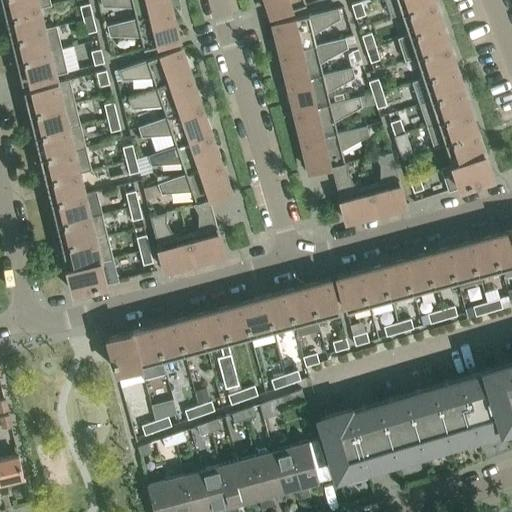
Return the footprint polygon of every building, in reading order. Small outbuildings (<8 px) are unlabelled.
[(51,4),(49,0),(1,0),(5,14),(39,7),(51,4)] [(171,9),(168,0),(100,0),(102,6),(133,6),(136,17),(136,18),(171,9)] [(266,0),(271,15),(305,4),(304,0),(266,0)] [(365,14),(360,0),(351,4),(355,17),(365,14)] [(435,1),(434,0),(385,0),(390,16),(402,12),(435,1)] [(442,23),(437,9),(435,1),(402,12),(409,33),(442,23)] [(93,16),(89,3),(79,5),(83,19),(93,16)] [(10,37),(44,28),(39,7),(5,14),(10,37)] [(313,32),(340,17),(337,7),(273,23),(281,53),(316,44),(315,43),(313,32)] [(178,40),(171,9),(136,18),(136,17),(107,24),(109,35),(140,35),(144,48),(178,40)] [(96,30),(93,16),(83,19),(86,33),(96,30)] [(449,45),(442,23),(409,33),(397,37),(405,60),(416,56),(449,45)] [(16,59),(61,48),(56,25),(44,28),(10,37),(16,59)] [(371,32),(361,35),(366,48),(375,45),(371,32)] [(320,62),(347,47),(345,36),(315,43),(316,44),(281,53),(288,82),(323,73),(320,62)] [(380,58),(375,45),(366,48),(370,61),(380,58)] [(456,66),(449,45),(416,56),(423,76),(456,66)] [(191,76),(181,47),(180,47),(118,68),(122,79),(152,77),(156,87),(157,88),(191,76)] [(67,71),(61,48),(16,59),(21,82),(67,71)] [(104,62),(100,48),(91,51),(94,64),(104,62)] [(327,91),(354,76),(352,66),(323,73),(288,82),(295,111),(330,103),(330,102),(327,91)] [(463,88),(456,66),(423,76),(412,80),(419,103),(463,88)] [(106,69),(96,72),(99,86),(109,83),(106,69)] [(200,105),(191,76),(157,88),(156,87),(128,97),(131,107),(162,105),(166,116),(200,105)] [(382,91),(378,77),(368,81),(372,94),(382,91)] [(74,102),(69,78),(23,90),(29,113),(74,102)] [(471,110),(463,88),(419,103),(426,124),(471,110)] [(386,104),(382,91),(372,94),(377,107),(386,104)] [(334,120),(361,105),(359,95),(330,102),(330,103),(295,111),(302,140),(337,132),(337,131),(334,120)] [(117,115),(113,101),(103,103),(107,117),(117,115)] [(80,124),(74,102),(29,113),(34,135),(80,124)] [(210,133),(200,105),(166,116),(138,125),(141,136),(172,133),(176,144),(176,145),(210,133)] [(478,131),(471,110),(426,124),(433,146),(445,142),(478,131)] [(120,128),(117,115),(107,117),(110,131),(120,128)] [(404,131),(399,118),(390,121),(394,135),(404,131)] [(40,157),(85,145),(80,124),(34,135),(40,157)] [(341,148),(369,134),(366,124),(337,131),(337,132),(302,140),(309,170),(331,165),(344,161),(341,148)] [(408,145),(404,131),(394,135),(402,157),(411,153),(408,145)] [(485,153),(478,131),(445,142),(452,163),(485,153)] [(220,162),(210,133),(176,145),(176,144),(147,154),(151,164),(182,162),(185,172),(186,173),(220,162)] [(135,157),(132,143),(122,146),(125,160),(135,157)] [(91,169),(85,145),(40,157),(45,179),(79,171),(91,169)] [(405,204),(398,177),(391,151),(375,154),(380,164),(380,181),(368,184),(375,212),(405,204)] [(492,175),(485,153),(452,163),(440,167),(448,190),(459,186),(481,179),(482,182),(488,180),(487,177),(492,175)] [(139,171),(135,157),(125,160),(129,173),(139,171)] [(375,212),(368,184),(357,188),(348,172),(348,161),(344,161),(331,165),(345,220),(375,212)] [(418,175),(414,161),(404,165),(409,178),(418,175)] [(230,191),(220,162),(186,173),(185,172),(157,182),(161,192),(191,190),(196,202),(209,198),(230,191)] [(84,193),(79,171),(45,179),(51,201),(84,193)] [(423,188),(418,175),(409,178),(413,191),(423,188)] [(96,190),(84,193),(51,201),(56,223),(101,212),(96,190)] [(135,190),(134,190),(125,192),(128,206),(138,203),(135,190)] [(209,198),(196,202),(193,203),(198,212),(198,230),(186,233),(194,260),(224,252),(216,225),(209,198)] [(142,217),(138,203),(128,206),(132,219),(142,217)] [(194,260),(186,233),(175,236),(166,221),(166,211),(149,215),(164,268),(194,260)] [(107,235),(101,212),(56,223),(61,246),(107,235)] [(511,264),(511,228),(492,234),(501,268),(511,264)] [(149,248),(146,234),(136,236),(139,250),(149,248)] [(501,268),(492,234),(470,240),(479,274),(501,268)] [(112,257),(107,235),(61,246),(67,268),(112,257)] [(479,274),(470,240),(448,246),(457,280),(479,274)] [(457,280),(448,246),(425,252),(434,286),(457,280)] [(152,261),(149,248),(139,250),(143,264),(152,261)] [(434,286),(425,252),(403,258),(412,291),(434,286)] [(118,280),(112,257),(67,268),(72,291),(78,290),(78,292),(85,291),(84,288),(106,283),(118,280)] [(412,291),(403,258),(381,264),(390,297),(412,291)] [(390,297),(381,264),(358,270),(368,303),(390,297)] [(368,303),(358,270),(336,276),(345,309),(368,303)] [(339,311),(330,277),(308,283),(317,317),(339,311)] [(317,317),(308,283),(285,289),(294,323),(317,317)] [(294,323),(285,289),(263,295),(272,329),(294,323)] [(272,329),(263,295),(241,301),(250,335),(272,329)] [(499,297),(486,301),(488,311),(502,307),(499,297)] [(250,335),(241,301),(219,307),(228,341),(250,335)] [(488,311),(486,301),(472,305),(475,315),(488,311)] [(454,305),(440,309),(443,318),(457,314),(454,305)] [(228,341),(219,307),(196,313),(205,347),(228,341)] [(443,318),(440,309),(427,313),(430,322),(443,318)] [(205,347),(196,313),(174,319),(183,353),(205,347)] [(410,317),(397,321),(399,331),(413,327),(410,317)] [(183,353),(174,319),(152,325),(161,359),(183,353)] [(399,331),(397,321),(383,325),(386,335),(399,331)] [(322,323),(300,328),(305,348),(327,342),(322,323)] [(161,359),(152,325),(130,331),(139,365),(142,377),(164,371),(161,359)] [(139,365),(130,331),(107,337),(109,342),(106,343),(108,350),(111,349),(116,371),(117,370),(139,365)] [(366,331),(352,335),(355,344),(368,340),(366,331)] [(348,346),(345,337),(332,340),(335,350),(348,346)] [(302,356),(305,365),(319,361),(316,352),(302,356)] [(337,474),(511,422),(511,368),(352,415),(350,408),(320,417),(337,474)] [(297,369),(284,374),(287,383),(300,378),(297,369)] [(287,383),(284,374),(270,378),(274,388),(287,383)] [(254,384),(240,389),(244,398),(257,394),(254,384)] [(280,405),(304,396),(301,387),(276,396),(279,405),(280,405)] [(244,398),(240,389),(227,394),(231,403),(244,398)] [(282,411),(280,405),(279,405),(276,396),(266,400),(272,415),(282,411)] [(211,399),(197,404),(201,414),(214,409),(211,399)] [(201,414),(197,404),(184,409),(187,418),(201,414)] [(256,414),(252,405),(241,409),(244,418),(256,414)] [(244,418),(241,409),(232,412),(235,421),(244,418)] [(11,425),(9,414),(0,415),(0,417),(2,427),(11,425)] [(168,415),(154,419),(158,429),(171,424),(168,415)] [(221,426),(218,417),(206,421),(209,430),(221,426)] [(141,424),(144,434),(158,429),(154,419),(141,424)] [(209,430),(206,421),(197,425),(200,434),(209,430)] [(186,438),(183,429),(171,434),(174,443),(186,438)] [(174,443),(171,434),(162,437),(165,446),(174,443)] [(328,471),(317,438),(308,440),(307,439),(289,444),(303,496),(309,494),(306,483),(318,480),(317,474),(328,471)] [(151,451),(148,442),(137,445),(140,455),(151,451)] [(303,496),(289,444),(271,449),(281,489),(293,486),(297,498),(303,496)] [(281,489),(271,449),(254,454),(267,505),(274,504),(270,492),(281,489)] [(0,481),(23,476),(18,453),(0,457),(0,481)] [(267,505),(254,454),(236,459),(246,499),(258,496),(261,507),(267,505)] [(246,499),(236,459),(218,464),(230,511),(237,511),(235,502),(246,499)] [(230,511),(218,464),(200,468),(211,509),(222,505),(223,511),(230,511)] [(211,509),(200,468),(182,473),(192,511),(199,511),(200,511),(211,509)] [(192,511),(182,473),(164,478),(173,511),(192,511)] [(173,511),(164,478),(147,482),(154,511),(173,511)]
